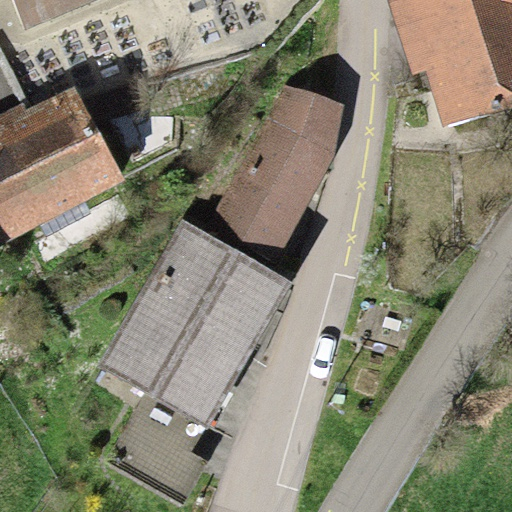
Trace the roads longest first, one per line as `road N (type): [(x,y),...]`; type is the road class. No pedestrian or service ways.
road 1 (residential): [(357,0),(347,197),(299,353),(263,511)]
road 2 (tertiary): [(355,511),(511,254)]
